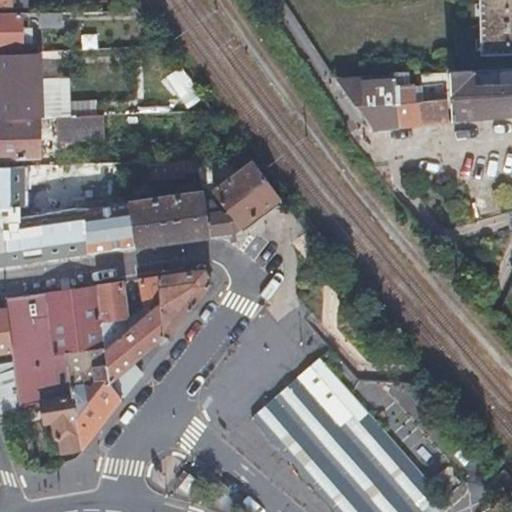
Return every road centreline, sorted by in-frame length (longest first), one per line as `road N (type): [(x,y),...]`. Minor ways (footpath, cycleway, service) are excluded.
road 1 (residential): [(166,411),(241,303),(246,284),(238,261),(200,251),(0,280)]
road 2 (unclassified): [(166,411),(280,511)]
